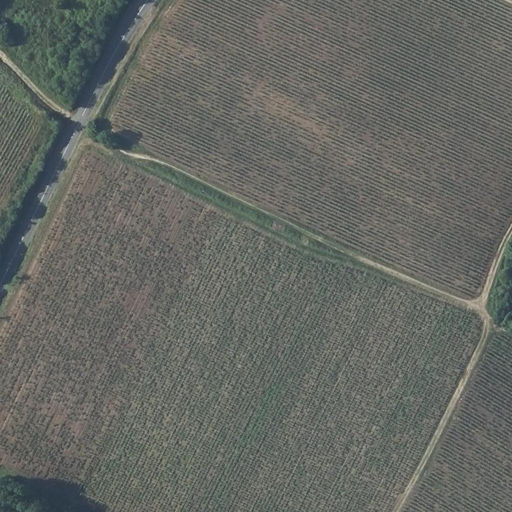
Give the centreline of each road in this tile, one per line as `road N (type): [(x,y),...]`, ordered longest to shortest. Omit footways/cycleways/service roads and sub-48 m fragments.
road 1 (track): [(78,121),(482,307)]
road 2 (tertiary): [(0,285),(146,0)]
road 3 (track): [(393,511),(490,323)]
